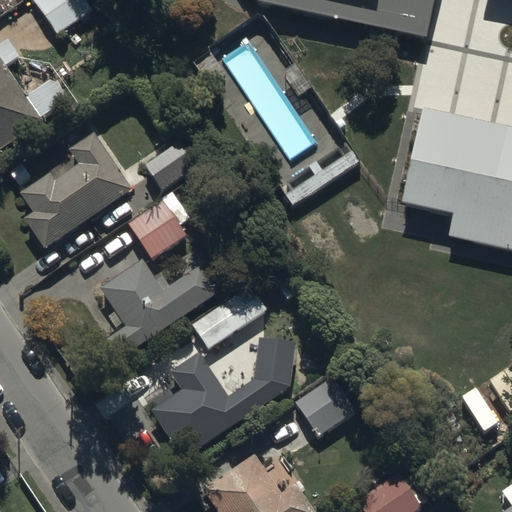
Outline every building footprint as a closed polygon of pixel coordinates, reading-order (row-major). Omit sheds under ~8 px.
[(82,0),(37,0),(34,3),(57,40),(93,17),(82,0)] [(511,0),(252,0),(256,5),(426,45),(436,5),(511,22),(511,0)] [(361,167),(267,24),(262,17),(190,65),(274,194),(282,189),(296,210),(361,167)] [(8,69),(21,60),(12,45),(0,51),(0,155),(45,126),(42,122),(69,104),(54,84),(31,101),(8,69)] [(500,153),(418,136),(403,210),(450,220),(446,240),(511,253),(511,129),(505,128),(500,153)] [(46,253),(131,194),(93,138),(68,155),(78,170),(56,185),(52,178),(22,198),(36,219),(27,225),(46,253)] [(163,203),(174,196),(201,177),(188,158),(190,157),(179,140),(165,150),(172,160),(134,187),(151,212),(163,203)] [(163,203),(151,212),(128,228),(153,263),(187,239),(180,228),(191,221),(174,196),(163,203)] [(480,260),(441,253),(439,267),(477,274),(480,260)] [(118,365),(217,296),(199,271),(170,291),(160,277),(154,282),(140,263),(98,292),(126,332),(105,347),(118,365)] [(253,385),(228,399),(201,357),(170,377),(181,394),(150,414),(182,463),(291,392),(296,347),(260,342),(253,385)] [(355,415),(332,381),(295,407),(319,440),(355,415)] [(255,459),(203,493),(216,511),(311,511),(296,488),(281,498),(255,459)] [(415,499),(397,475),(355,505),(360,511),(421,511),(422,511),(419,508),(429,501),(423,492),(415,499)]
